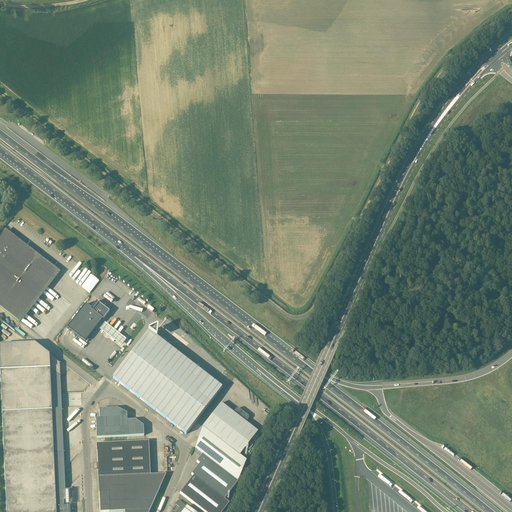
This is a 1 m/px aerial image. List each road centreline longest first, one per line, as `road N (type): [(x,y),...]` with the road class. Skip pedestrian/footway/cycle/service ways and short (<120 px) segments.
road 1 (motorway): [(135,253),(469,511)]
road 2 (motorway): [(312,374),(0,134)]
road 3 (primary): [(259,511),(414,160)]
road 4 (unclassified): [(89,511),(84,419),(107,392),(183,446),(161,511)]
road 5 (motorway): [(488,511),(312,374)]
road 6 (motorway): [(135,253),(300,399)]
road 7 (motorway): [(510,355),(447,382),(373,388),(312,374)]
road 8 (motorway): [(0,149),(135,253)]
road 9 (primary): [(492,54),(437,117),(414,160)]
road 10 (primary): [(414,160),(492,63)]
road 11 (motorway): [(300,399),(324,438),(336,511)]
